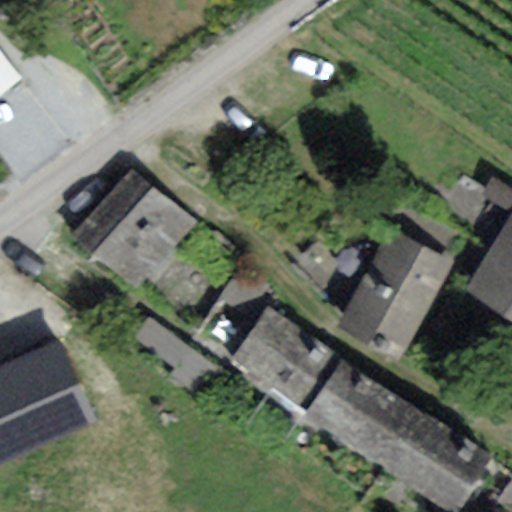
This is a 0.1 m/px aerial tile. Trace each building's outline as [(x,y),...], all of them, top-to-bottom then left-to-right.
[(198,231),(130,181),(77,253),(144,303),(198,231)] [(453,239),(390,210),(346,304),(409,333),(453,239)] [(511,221),(466,290),(511,320),(511,221)] [(338,446),(379,387),(273,314),(233,373),(338,446)] [(74,345),(0,379),(0,484),(114,432),(74,345)] [(434,511),(447,511),(484,459),(379,387),(338,446),(434,511)]
